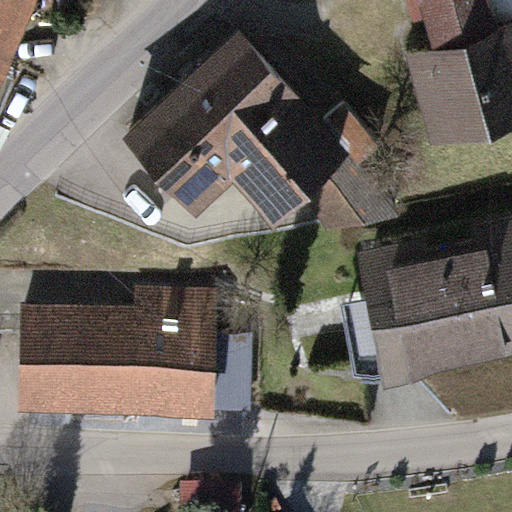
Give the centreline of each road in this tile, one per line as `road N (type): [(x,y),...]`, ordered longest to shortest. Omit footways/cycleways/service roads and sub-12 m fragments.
road 1 (residential): [(0,451),(425,451),(511,435)]
road 2 (tertiary): [(0,175),(190,0)]
